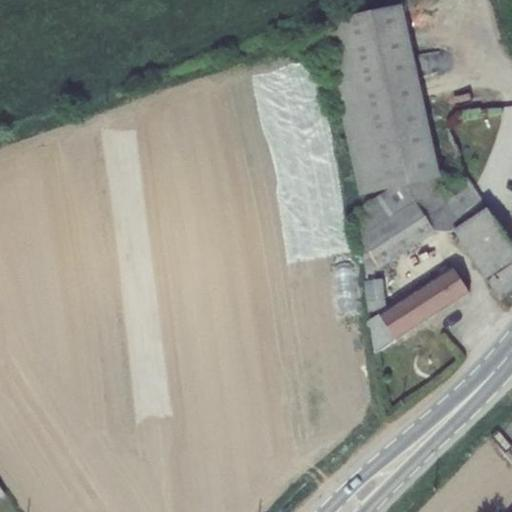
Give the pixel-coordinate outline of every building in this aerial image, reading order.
[(323,23),(342,113),(423,111),(400,6),(323,23)] [(361,239),(379,268),(435,232),(404,186),(438,179),(423,111),(342,113),(360,195),(392,189),(355,213),(361,239)] [(455,230),(500,300),(511,291),(511,245),(488,210),(466,175),(439,191),(461,226),(455,230)] [(387,310),(370,321),(376,355),(470,294),(453,268),(387,310)] [(383,280),(365,282),(369,312),(387,310),(383,280)] [(511,511),(511,492),(494,511),(511,511)]
